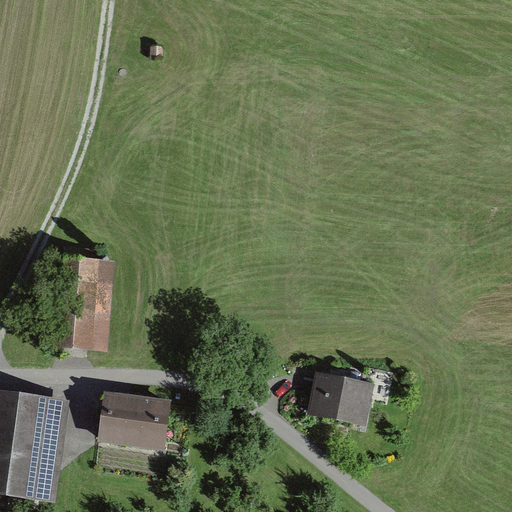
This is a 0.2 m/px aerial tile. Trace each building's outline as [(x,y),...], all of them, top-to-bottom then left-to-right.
[(163,47),(151,47),(151,60),(163,60),(163,47)] [(107,357),(115,265),(64,261),(56,352),(107,357)] [(374,387),(314,376),(306,420),(366,431),(374,387)] [(0,503),(56,511),(69,405),(0,396),(0,503)] [(172,407),(104,399),(99,449),(166,457),(172,407)]
